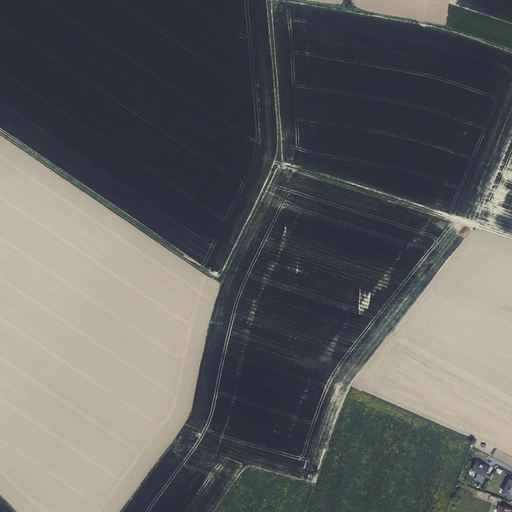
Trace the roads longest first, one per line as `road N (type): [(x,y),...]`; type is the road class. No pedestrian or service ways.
road 1 (track): [(268,2),(277,162),(218,278),(187,419),(118,511)]
road 2 (track): [(0,132),(218,278)]
road 3 (track): [(511,239),(277,162)]
